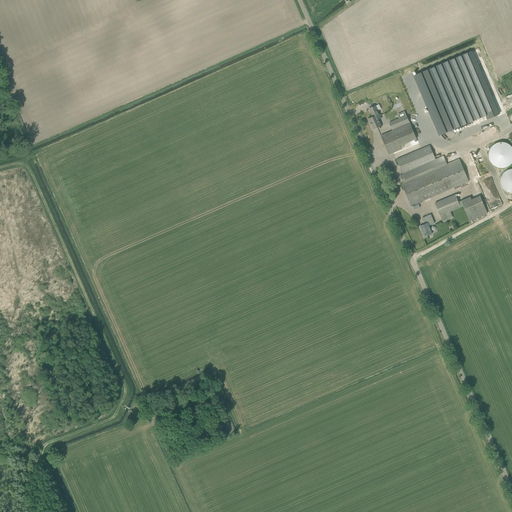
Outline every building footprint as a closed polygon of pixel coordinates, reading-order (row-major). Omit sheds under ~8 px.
[(472,52),(414,76),(439,135),(486,115),(488,120),(499,115),(472,52)] [(381,118),(376,106),(373,107),(369,109),(373,117),(367,119),(369,123),(370,123),(373,129),(381,126),(378,120),(381,118)] [(392,131),(410,123),(406,115),(389,123),(392,131)] [(410,123),(392,131),(381,136),(389,154),(401,149),(400,146),(416,139),(410,123)] [(511,148),(510,146),(508,144),(505,143),(502,143),(499,144),(497,146),(495,148),(494,151),(494,154),(495,157),(497,160),(499,161),(502,162),(505,162),(508,161),(510,160),(511,157),(511,148)] [(400,175),(403,183),(401,183),(411,206),(469,181),(459,159),(447,164),(443,156),(435,159),(429,146),(397,160),(402,174),(400,175)] [(476,164),(481,182),(488,180),(484,162),(476,164)] [(455,195),(435,203),(443,221),(453,217),(450,211),(463,206),(469,220),(487,213),(480,196),(471,200),(470,197),(458,202),(455,195)] [(424,237),(429,235),(432,234),(428,225),(434,223),(430,214),(421,218),(424,225),(420,226),(424,237)]
